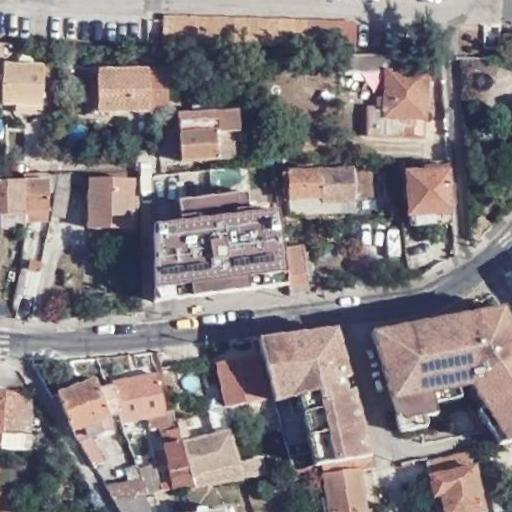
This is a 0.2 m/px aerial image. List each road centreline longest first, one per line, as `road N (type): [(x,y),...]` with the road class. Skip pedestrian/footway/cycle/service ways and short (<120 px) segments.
road 1 (residential): [(120,0),(430,10),(484,4)]
road 2 (tertiary): [(22,338),(147,337),(347,315)]
road 3 (residential): [(347,315),(407,511)]
road 4 (residential): [(22,338),(25,368),(112,511)]
road 5 (tertiary): [(347,315),(425,298),(484,265)]
